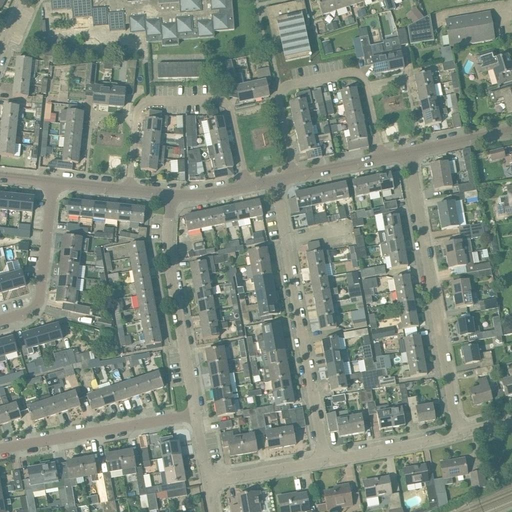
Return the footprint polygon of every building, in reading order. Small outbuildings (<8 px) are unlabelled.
[(72,18),(92,16),(90,0),(50,0),(51,10),(71,8),(72,18)] [(90,0),(92,16),(93,26),(109,24),(109,31),(125,30),(125,32),(125,23),(129,23),(130,34),(145,33),(146,43),(162,42),(162,47),(178,45),(178,40),(214,37),(213,32),(234,30),(231,0),(90,0)] [(307,17),(304,0),(266,9),(273,44),(281,42),(286,62),(310,57),(304,27),(309,26),(308,20),(309,19),(309,17),(307,17)] [(316,0),(322,16),(336,11),(332,0),(316,0)] [(332,0),(336,11),(350,7),(347,0),(332,0)] [(365,9),(357,12),(359,18),(367,15),(365,9)] [(408,18),(413,24),(422,16),(417,10),(408,18)] [(495,40),(490,13),(445,20),(448,36),(450,47),(494,40),(495,40)] [(429,16),(407,28),(410,45),(433,41),(429,16)] [(336,22),(327,26),(329,32),(339,29),(336,22)] [(366,28),(358,30),(360,38),(361,46),(362,50),(363,54),(371,52),(370,46),(368,37),(366,28)] [(404,29),(397,31),(400,46),(408,45),(406,35),(405,32),(404,29)] [(360,38),(353,40),(354,47),(355,52),(357,59),(364,58),(363,54),(362,50),(361,46),(360,38)] [(371,52),(363,54),(364,58),(364,61),(371,60),(375,75),(389,72),(385,52),(383,45),(383,44),(376,45),(370,46),(371,52)] [(385,52),(389,72),(403,69),(400,54),(402,54),(400,46),(391,48),(392,50),(385,52)] [(331,47),(323,49),(325,56),(333,54),(331,47)] [(497,59),(494,50),(475,56),(478,65),(476,66),(479,74),(493,69),(499,87),(511,82),(511,62),(509,64),(507,56),(497,59)] [(49,70),(49,69),(49,63),(52,63),(53,57),(43,56),(42,62),(44,62),(44,69),(49,70)] [(17,59),(15,71),(35,73),(30,73),(32,60),(17,59)] [(455,69),(454,62),(442,64),(443,72),(455,69)] [(202,63),(158,65),(158,79),(201,78),(202,63)] [(88,65),(86,86),(94,86),(96,66),(88,65)] [(258,82),(251,84),(254,100),(269,97),(265,80),(270,79),(271,82),(272,81),(269,68),(256,71),(258,82)] [(128,69),(126,85),(134,85),(136,70),(128,69)] [(35,73),(15,71),(14,84),(29,85),(30,78),(35,78),(35,73)] [(414,77),(417,89),(433,86),(430,73),(414,77)] [(240,104),(254,100),(251,84),(243,86),(241,74),(228,77),(231,90),(230,87),(236,86),(240,104)] [(459,88),(457,80),(451,82),(454,95),(460,93),(459,88)] [(93,105),(108,106),(110,84),(103,83),(102,88),(95,87),(93,105)] [(28,98),(29,85),(14,84),(13,96),(28,98)] [(118,85),(110,84),(108,106),(123,108),(125,90),(117,90),(118,85)] [(511,85),(489,93),(493,105),(504,102),(508,114),(511,113),(511,85)] [(417,89),(420,102),(435,98),(433,86),(417,89)] [(325,109),(322,94),(321,89),(314,90),(314,92),(312,92),(314,100),(316,99),(318,111),(325,109)] [(343,105),(359,102),(356,90),(356,89),(340,92),(340,93),(343,105)] [(292,116),(309,113),(307,105),(312,104),(309,91),(297,94),(295,96),(297,102),(289,103),(290,104),(292,116)] [(32,104),(42,105),(43,96),(36,95),(36,97),(32,97),(32,104)] [(420,102),(422,114),(438,110),(436,103),(441,102),(440,97),(435,98),(420,102)] [(390,106),(389,100),(385,100),(385,111),(395,110),(395,105),(390,106)] [(346,118),(361,114),(359,102),(343,105),(346,118)] [(32,104),(31,110),(36,110),(35,121),(41,122),(42,105),(32,104)] [(2,118),(17,120),(19,107),(4,106),(2,118)] [(81,107),(68,106),(68,111),(62,111),(60,124),(66,124),(82,126),(83,113),(80,113),(81,107)] [(457,106),(451,107),(453,114),(451,115),(454,129),(461,128),(457,106)] [(325,109),(318,111),(320,118),(321,118),(326,117),(325,109)] [(438,110),(422,114),(425,126),(425,127),(441,124),(439,116),(447,115),(446,109),(438,111),(438,110)] [(142,132),(160,134),(161,127),(167,128),(168,117),(162,117),(162,113),(150,112),(149,120),(146,120),(145,125),(142,125),(142,132)] [(311,125),(309,113),(292,116),(295,128),(311,125)] [(348,130),(364,126),(361,114),(346,118),(348,130)] [(16,132),(17,120),(2,118),(1,131),(16,132)] [(210,133),(225,130),(222,118),(207,121),(210,133)] [(65,137),(81,138),(82,126),(66,124),(66,125),(65,137)] [(186,126),(187,137),(192,137),(196,136),(195,125),(186,126)] [(311,125),(295,128),(298,141),(314,137),(311,125)] [(362,127),(348,130),(350,137),(346,138),(349,152),(360,149),(358,142),(367,140),(367,139),(366,134),(367,134),(367,133),(366,127),(366,126),(364,127),(364,126),(362,127)] [(95,142),(117,146),(119,133),(97,130),(95,142)] [(212,146),(228,143),(225,130),(210,133),(212,146)] [(16,132),(1,131),(0,142),(15,144),(16,132)] [(160,134),(142,132),(145,133),(143,145),(159,147),(160,134)] [(330,134),(325,135),(314,137),(298,141),(300,153),(300,154),(306,153),(307,161),(322,157),(320,149),(316,150),(315,143),(323,142),(323,143),(332,141),(330,134)] [(196,147),(196,136),(192,137),(187,137),(187,147),(192,147),(196,147)] [(79,151),(81,138),(65,137),(64,149),(79,151)] [(0,155),(13,157),(15,144),(0,142),(0,155)] [(228,143),(212,146),(207,148),(210,160),(215,159),(230,156),(228,143)] [(159,147),(143,145),(142,157),(157,159),(159,147)] [(64,149),(63,162),(57,161),(56,169),(72,171),(73,163),(78,164),(79,151),(64,149)] [(198,162),(201,162),(199,149),(187,152),(188,163),(197,162),(198,162)] [(504,157),(504,156),(503,150),(502,149),(489,152),(490,153),(491,160),(504,157)] [(230,156),(215,159),(218,171),(213,172),(215,180),(227,177),(225,170),(233,168),(230,156)] [(157,159),(142,157),(141,170),(156,172),(157,165),(163,165),(164,160),(157,159)] [(471,158),(464,160),(466,172),(467,172),(473,171),(471,158)] [(197,162),(188,163),(189,182),(195,182),(195,176),(198,175),(197,164),(197,162)] [(432,178),(450,175),(447,163),(430,166),(432,178)] [(473,171),(466,172),(466,173),(467,172),(468,184),(457,186),(457,183),(451,184),(450,175),(432,178),(434,191),(458,187),(459,194),(451,196),(465,193),(477,191),(473,171)] [(378,177),(381,192),(393,190),(394,190),(390,174),(378,177)] [(369,195),(381,192),(378,177),(365,179),(369,195)] [(356,198),(369,195),(365,179),(353,182),(352,182),(356,198)] [(333,186),(336,202),(349,199),(352,198),(349,186),(346,186),(345,183),(345,184),(333,186)] [(333,186),(320,189),(322,196),(323,205),(336,202),(333,186)] [(508,196),(499,198),(501,206),(504,206),(506,214),(511,213),(511,186),(506,188),(508,196)] [(320,189),(308,191),(309,196),(311,207),(323,205),(322,196),(320,189)] [(296,199),(288,201),(290,214),(290,215),(291,215),(299,213),(298,210),(305,208),(307,216),(313,214),(311,207),(309,196),(308,191),(302,193),(302,191),(301,190),(296,191),(295,192),(295,194),(296,199)] [(477,191),(465,193),(466,200),(478,198),(477,191)] [(0,194),(0,209),(8,210),(9,196),(0,194)] [(9,196),(8,210),(8,211),(20,212),(21,197),(9,196)] [(34,198),(21,197),(20,212),(32,213),(34,198)] [(82,200),(82,202),(80,218),(93,219),(95,204),(89,203),(89,200),(82,200)] [(67,216),(80,218),(82,202),(69,201),(67,216)] [(246,204),(250,219),(257,218),(258,222),(263,221),(262,217),(259,201),(246,204)] [(397,209),(396,201),(383,204),(385,211),(397,209)] [(447,203),(437,205),(439,218),(457,215),(464,213),(461,201),(454,202),(452,202),(447,203)] [(93,219),(105,220),(107,205),(95,204),(93,219)] [(250,219),(246,204),(234,207),(237,222),(250,219)] [(118,222),(120,206),(107,205),(105,220),(118,222)] [(132,207),(120,206),(118,222),(130,223),(132,207)] [(132,207),(130,223),(143,224),(145,209),(132,207)] [(234,207),(222,209),(225,225),(232,223),(233,228),(238,226),(237,222),(234,207)] [(225,225),(222,209),(209,212),(213,227),(225,225)] [(381,215),(375,216),(377,233),(401,229),(398,217),(399,217),(398,216),(397,211),(389,213),(382,214),(382,215),(381,215)] [(197,214),(201,230),(213,227),(209,212),(197,214)] [(322,224),(327,223),(326,218),(325,213),(313,216),(314,221),(315,226),(322,225),(322,224)] [(188,232),(201,230),(197,214),(185,217),(188,232)] [(326,218),(327,223),(340,221),(340,220),(339,215),(326,218)] [(457,215),(439,218),(441,231),(458,228),(459,235),(471,233),(484,230),(483,224),(470,226),(470,225),(459,227),(457,215)] [(138,235),(129,234),(128,239),(137,240),(146,239),(147,229),(139,228),(138,235)] [(403,241),(401,229),(377,233),(380,245),(380,246),(403,241)] [(30,232),(18,230),(17,237),(29,239),(30,232)] [(445,250),(442,251),(444,257),(446,257),(471,253),(472,253),(470,240),(472,239),(485,237),(484,230),(471,233),(459,235),(460,242),(444,244),(445,250)] [(354,238),(356,246),(356,247),(357,250),(364,248),(362,236),(360,236),(354,238)] [(64,237),(62,250),(80,253),(82,239),(64,237)] [(405,254),(403,241),(380,246),(382,258),(389,257),(405,254)] [(308,252),(305,252),(306,255),(306,256),(308,268),(324,265),(325,265),(330,264),(331,264),(330,258),(329,251),(321,253),(319,242),(307,244),(308,252)] [(130,259),(145,257),(143,243),(128,246),(130,259)] [(206,255),(205,250),(203,243),(192,246),(193,252),(194,252),(195,257),(206,255)] [(348,247),(350,255),(346,255),(347,261),(351,261),(352,261),(352,262),(357,261),(356,254),(355,254),(354,247),(354,246),(348,247)] [(356,247),(354,247),(355,254),(356,254),(357,261),(362,260),(366,260),(364,248),(357,250),(356,247)] [(249,253),(251,266),(268,262),(266,249),(249,253)] [(62,250),(61,264),(64,264),(78,266),(80,253),(62,250)] [(471,253),(446,257),(448,270),(465,267),(466,274),(479,272),(491,270),(490,263),(474,266),(471,253)] [(226,272),(233,271),(232,269),(231,269),(229,262),(229,260),(228,254),(223,255),(224,263),(226,272)] [(407,266),(405,254),(389,257),(391,270),(407,267),(407,266)] [(132,272),(148,269),(145,257),(130,259),(132,272)] [(193,278),(208,275),(215,274),(212,257),(204,259),(205,262),(190,265),(193,278)] [(12,262),(6,264),(6,266),(13,290),(26,287),(22,272),(15,274),(12,262)] [(253,279),(271,276),(268,262),(251,266),(253,279)] [(61,264),(59,277),(67,278),(77,279),(78,266),(64,264),(61,264)] [(325,265),(308,268),(311,281),(327,278),(325,265)] [(3,272),(0,272),(0,287),(2,293),(13,290),(6,266),(3,272)] [(385,274),(384,266),(361,270),(362,278),(385,274)] [(134,284),(150,281),(148,269),(132,272),(134,284)] [(491,270),(479,272),(480,278),(492,276),(491,270)] [(354,286),(359,285),(357,273),(346,275),(348,287),(354,286)] [(118,274),(108,276),(111,288),(115,287),(121,286),(118,274)] [(208,275),(193,278),(195,290),(202,288),(210,287),(208,275)] [(256,292),(260,291),(273,289),(271,276),(253,279),(250,279),(251,284),(254,283),(256,292)] [(393,279),(395,292),(411,289),(409,277),(409,276),(393,279)] [(59,277),(58,290),(75,292),(77,279),(67,278),(59,277)] [(327,278),(311,281),(313,293),(337,289),(329,290),(327,278)] [(376,278),(362,281),(365,298),(371,297),(375,296),(373,289),(378,288),(376,278)] [(137,297),(152,294),(150,281),(134,284),(137,297)] [(468,281),(451,284),(453,296),(471,293),(468,281)] [(202,288),(195,290),(197,303),(204,301),(212,300),(210,287),(202,288)] [(260,291),(256,292),(253,292),(253,297),(256,297),(258,305),(275,302),(278,301),(277,292),(274,292),(273,289),(260,291)] [(313,293),(315,306),(332,303),(330,296),(338,295),(337,289),(313,293)] [(411,289),(395,292),(397,305),(414,302),(411,289)] [(58,290),(56,303),(74,305),(75,292),(58,290)] [(471,293),(453,296),(455,309),(473,306),(471,293)] [(152,294),(137,297),(139,309),(154,306),(152,294)] [(204,301),(197,303),(199,315),(215,312),(212,300),(204,301)] [(496,300),(484,302),(485,311),(486,311),(498,309),(496,302),(496,300)] [(246,307),(241,308),(242,315),(248,314),(248,312),(259,311),(260,318),(263,317),(264,321),(272,320),(272,316),(278,315),(281,314),(279,306),(276,306),(275,302),(258,305),(246,307)] [(416,315),(414,302),(397,305),(399,314),(397,314),(397,318),(400,317),(416,315)] [(332,303),(315,306),(318,319),(334,316),(332,303)] [(76,306),(76,313),(88,316),(89,315),(92,316),(93,310),(89,310),(90,308),(76,306)] [(141,322),(157,319),(154,306),(139,309),(141,322)] [(215,312),(199,315),(201,327),(217,325),(215,312)] [(416,315),(400,317),(401,324),(398,325),(399,331),(418,327),(416,315)] [(334,316),(318,319),(320,331),(319,331),(320,331),(336,328),(334,316)] [(503,336),(501,325),(500,318),(492,319),(494,331),(480,333),(478,327),(472,328),(471,320),(458,322),(460,337),(467,336),(469,342),(494,338),(501,337),(502,336),(503,336)] [(99,319),(97,327),(110,330),(112,322),(99,319)] [(143,334),(159,331),(157,319),(141,322),(143,334)] [(366,327),(365,321),(353,323),(354,329),(366,327)] [(263,336),(257,337),(258,343),(265,342),(282,339),(280,325),(274,326),(274,322),(262,324),(263,328),(262,328),(263,336)] [(217,325),(201,327),(204,340),(219,337),(218,330),(228,329),(227,323),(217,325)] [(501,325),(503,336),(511,334),(511,331),(510,323),(501,325)] [(46,329),(51,347),(56,346),(54,342),(62,339),(58,325),(46,329)] [(395,336),(393,328),(372,332),(373,340),(395,336)] [(46,329),(34,332),(38,346),(50,343),(51,347),(46,329)] [(355,338),(363,337),(364,347),(370,346),(367,330),(354,332),(355,338)] [(159,331),(143,334),(146,350),(162,348),(159,331)] [(32,348),(38,346),(34,332),(22,336),(26,350),(27,350),(28,355),(34,354),(32,348)] [(406,352),(422,350),(420,338),(420,337),(404,340),(406,352)] [(13,338),(1,342),(5,356),(17,352),(13,338)] [(110,338),(102,338),(102,347),(111,347),(115,346),(115,338),(110,338)] [(324,355),(341,352),(338,338),(321,341),(322,342),(324,355)] [(266,349),(260,350),(261,356),(267,355),(280,353),(284,352),(282,339),(265,342),(266,349)] [(245,352),(243,340),(238,341),(241,359),(246,358),(245,352)] [(361,348),(363,360),(372,358),(370,346),(361,348)] [(464,357),(465,365),(479,363),(480,369),(492,367),(492,366),(493,366),(491,352),(478,354),(477,347),(462,349),(463,351),(461,351),(462,357),(464,357)] [(223,349),(206,352),(208,365),(226,362),(223,349)] [(68,359),(56,362),(58,369),(63,368),(71,365),(76,364),(76,363),(74,356),(72,350),(66,352),(68,359)] [(408,365),(424,362),(422,350),(406,352),(408,365)] [(284,352),(280,353),(267,355),(269,368),(287,365),(286,359),(289,359),(287,352),(284,352)] [(343,364),(341,352),(324,355),(326,367),(343,364)] [(78,355),(74,356),(76,363),(76,364),(80,363),(81,362),(89,361),(90,361),(88,353),(78,355)] [(375,364),(377,371),(381,370),(385,369),(383,357),(376,358),(377,363),(375,364)] [(371,372),(377,371),(375,364),(373,364),(372,358),(363,360),(365,373),(371,372)] [(91,369),(100,367),(99,359),(90,361),(89,361),(91,369)] [(76,364),(71,365),(73,370),(75,375),(73,370),(82,367),(82,371),(91,369),(89,361),(81,362),(80,363),(76,364)] [(53,363),(44,366),(46,372),(55,370),(57,369),(58,369),(56,362),(53,363)] [(210,378),(228,375),(226,362),(208,365),(210,378)] [(426,374),(424,362),(408,365),(409,372),(402,373),(403,379),(427,375),(426,374)] [(34,363),(27,366),(30,377),(46,372),(44,366),(36,368),(34,363)] [(326,380),(329,380),(345,377),(343,364),(326,367),(327,372),(324,373),(326,380)] [(503,389),(499,390),(501,397),(505,396),(506,397),(511,395),(511,364),(507,366),(511,379),(501,382),(503,389)] [(64,371),(55,373),(57,378),(58,380),(75,375),(73,370),(71,365),(63,368),(64,371)] [(287,365),(269,368),(272,381),(276,380),(289,378),(287,365)] [(492,367),(480,369),(474,370),(476,377),(489,375),(490,380),(495,378),(492,367)] [(13,370),(10,371),(13,382),(25,379),(23,372),(14,375),(13,370)] [(382,370),(377,371),(380,389),(396,386),(394,378),(383,380),(382,370)] [(367,382),(362,383),(364,391),(380,389),(377,371),(371,372),(365,373),(367,382)] [(146,377),(151,392),(163,388),(158,373),(146,377)] [(228,375),(210,378),(213,392),(219,390),(230,388),(228,375)] [(8,376),(0,378),(0,382),(1,386),(10,383),(8,376)] [(139,396),(151,392),(146,377),(134,381),(139,396)] [(348,389),(345,377),(329,380),(331,391),(331,392),(348,389)] [(276,380),(272,381),(274,394),(291,391),(289,378),(276,380)] [(491,401),(485,378),(478,380),(480,388),(470,391),(474,406),(491,401)] [(139,396),(134,381),(123,385),(128,400),(139,396)] [(405,384),(399,386),(401,400),(408,399),(405,384)] [(111,389),(116,404),(128,400),(123,385),(111,389)] [(219,390),(213,392),(215,404),(224,403),(233,401),(230,388),(219,390)] [(3,389),(0,389),(0,395),(4,408),(9,423),(21,419),(16,404),(9,407),(3,389)] [(99,392),(104,407),(116,404),(111,389),(99,392)] [(271,407),(266,408),(268,414),(288,411),(290,410),(289,405),(294,404),(291,391),(274,394),(275,402),(271,407)] [(364,392),(367,404),(373,403),(371,391),(364,392)] [(63,396),(68,411),(80,407),(75,392),(63,396)] [(104,407),(99,392),(87,396),(92,411),(104,407)] [(367,404),(364,392),(358,393),(360,406),(367,404)] [(344,395),(331,397),(333,404),(345,402),(344,395)] [(51,400),(56,415),(68,411),(63,396),(51,400)] [(408,399),(410,409),(411,414),(416,413),(418,424),(435,421),(432,405),(419,408),(417,397),(408,399)] [(44,419),(38,399),(26,403),(32,423),(44,419)] [(44,419),(56,415),(51,400),(39,404),(38,399),(44,419)] [(224,403),(215,404),(217,417),(235,414),(233,401),(224,403)] [(392,428),(405,426),(401,404),(395,405),(396,410),(389,411),(388,406),(392,428)] [(388,406),(375,408),(376,413),(378,421),(380,431),(384,430),(384,432),(393,431),(392,428),(388,406)] [(3,409),(0,409),(0,425),(9,423),(4,408),(3,409)] [(290,410),(288,411),(289,419),(284,420),(286,429),(279,431),(282,448),(295,446),(292,428),(291,423),(304,421),(302,408),(290,410)] [(244,419),(250,418),(256,417),(255,410),(243,412),(244,419)] [(335,413),(326,415),(329,433),(338,432),(339,438),(352,436),(349,418),(336,421),(335,413)] [(269,414),(256,417),(259,429),(266,427),(264,418),(269,417),(269,414)] [(349,418),(352,436),(364,433),(361,416),(349,418)] [(259,429),(256,417),(250,418),(252,430),(259,429)] [(232,428),(231,421),(219,423),(220,430),(232,428)] [(282,448),(279,431),(266,433),(269,450),(282,448)] [(230,457),(244,455),(241,437),(233,439),(232,433),(221,435),(223,448),(228,447),(230,457)] [(254,435),(241,437),(244,455),(257,452),(254,435)] [(163,459),(180,456),(178,443),(174,444),(172,437),(159,439),(163,459)] [(147,448),(141,449),(143,462),(150,461),(147,448)] [(146,496),(145,489),(141,467),(135,468),(132,451),(119,453),(122,471),(123,476),(136,474),(137,483),(137,484),(140,497),(146,496)] [(106,456),(109,473),(122,471),(119,453),(106,456)] [(165,472),(183,469),(180,456),(163,459),(165,472)] [(91,477),(92,482),(97,481),(93,458),(80,460),(83,478),(91,477)] [(434,486),(436,494),(436,495),(443,493),(442,486),(453,484),(452,477),(467,475),(464,459),(456,460),(456,462),(441,465),(441,463),(440,463),(443,478),(433,480),(434,486)] [(63,478),(69,510),(75,508),(73,496),(72,488),(77,487),(75,479),(83,478),(80,460),(67,463),(70,478),(63,480),(63,478)] [(41,467),(45,491),(58,489),(62,511),(69,510),(63,478),(57,480),(54,465),(49,466),(49,463),(40,464),(41,467)] [(428,482),(425,466),(403,470),(406,485),(428,482)] [(27,497),(29,511),(48,511),(48,508),(40,510),(40,509),(36,510),(35,503),(33,493),(45,491),(41,467),(28,469),(31,490),(26,491),(27,497)] [(157,487),(145,489),(146,496),(155,494),(159,494),(159,493),(165,492),(166,492),(185,489),(184,483),(185,482),(183,469),(165,472),(167,485),(157,487)] [(15,486),(22,484),(19,471),(12,472),(15,486)] [(473,491),(476,491),(486,489),(483,472),(473,474),(470,474),(473,489),(473,491)] [(391,495),(388,478),(363,482),(366,499),(367,507),(378,505),(377,497),(388,495),(391,495)] [(110,479),(103,480),(105,490),(108,503),(114,501),(112,489),(110,479)] [(97,481),(99,491),(100,501),(101,504),(108,503),(105,490),(103,480),(97,481)] [(318,511),(325,511),(327,511),(352,507),(348,485),(338,487),(339,490),(324,492),(326,504),(317,506),(318,511)] [(436,495),(436,494),(434,486),(425,488),(428,504),(429,504),(437,502),(436,496),(436,495)] [(174,491),(166,492),(167,500),(186,496),(185,489),(174,491)] [(260,493),(259,493),(237,496),(239,506),(231,508),(232,511),(260,511),(258,502),(257,502),(256,494),(260,493)] [(155,494),(146,496),(149,508),(149,511),(158,510),(155,494)] [(307,511),(309,511),(306,494),(289,497),(289,495),(278,497),(280,507),(280,511),(307,511)] [(87,505),(97,503),(96,496),(86,498),(87,505)] [(149,508),(146,496),(140,497),(142,509),(149,508)] [(16,511),(29,511),(27,497),(19,498),(22,511),(16,511)] [(10,500),(2,501),(0,501),(0,511),(8,511),(7,505),(10,505),(10,500)] [(116,511),(114,501),(108,503),(109,511),(116,511)] [(109,511),(108,503),(101,504),(102,511),(109,511)]
